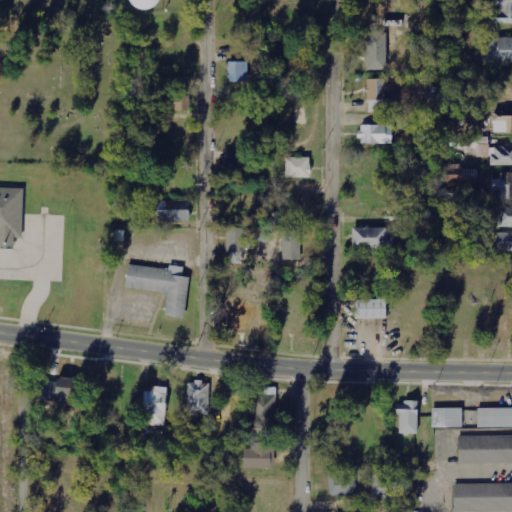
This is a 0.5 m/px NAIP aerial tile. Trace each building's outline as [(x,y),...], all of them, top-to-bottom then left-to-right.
[(145,0),(112,0),(113,13),(145,12),(145,0)] [(511,0),(493,0),(494,7),(500,7),(500,13),(491,13),(491,24),(511,24),(511,0)] [(386,33),(360,33),(361,44),(365,44),(366,71),(387,70),(386,33)] [(511,37),(487,39),(488,65),(511,64),(511,37)] [(247,63),(228,63),(228,83),(247,83),(247,63)] [(368,112),(386,112),(385,80),(367,80),(368,112)] [(190,95),(162,94),(162,119),(184,120),(184,110),(189,110),(190,95)] [(494,134),(511,132),(511,116),(494,117),(494,134)] [(393,126),(359,126),(359,145),(393,144),(393,126)] [(489,157),(489,138),(450,138),(450,149),(477,149),(477,157),(489,157)] [(490,165),(511,164),(511,147),(491,147),(490,165)] [(242,183),(243,151),(224,151),(223,183),(242,183)] [(310,158),(286,158),(286,178),(310,179),(310,158)] [(477,169),(461,169),(461,164),(447,165),(447,187),(464,187),(464,181),(477,181),(477,169)] [(500,180),(492,179),(491,200),(511,200),(511,173),(500,173),(500,180)] [(21,239),(23,189),(0,188),(0,249),(13,250),(13,239),(21,239)] [(188,201),(156,202),(157,223),(189,222),(188,201)] [(497,228),(511,228),(511,207),(498,208),(497,228)] [(353,228),(352,248),(394,250),(394,230),(353,228)] [(245,229),(226,229),(226,254),(244,254),(245,229)] [(282,261),(301,260),(300,231),(282,231),(282,261)] [(497,252),(511,252),(511,233),(497,233),(497,252)] [(123,285),(126,261),(167,267),(168,264),(182,266),(181,273),(188,274),(182,317),(162,314),(165,294),(160,293),(161,291),(123,285)] [(247,273),(254,273),(254,278),(270,278),(270,266),(247,265),(247,273)] [(355,301),(355,320),(387,320),(387,300),(355,301)] [(254,303),(229,303),(229,328),(255,327),(254,303)] [(80,405),(81,378),(54,377),(53,404),(80,405)] [(187,382),(187,414),(209,415),(210,382),(187,382)] [(143,388),(142,424),(165,425),(166,388),(143,388)] [(276,395),(263,395),(263,396),(251,395),(250,428),(261,429),(261,435),(275,435),(276,395)] [(418,433),(417,401),(395,402),(395,414),(398,414),(399,434),(418,433)] [(429,429),(460,429),(460,409),(429,409),(429,429)] [(511,428),(511,409),(474,409),(474,428),(511,428)] [(511,437),(456,437),(456,465),(511,465),(511,437)] [(271,467),(270,447),(243,448),(243,468),(271,467)] [(417,459),(399,459),(399,480),(418,479),(417,459)] [(356,495),(355,474),(328,474),(329,496),(356,495)] [(372,501),(393,502),(393,477),(372,476),(372,501)] [(511,511),(511,486),(451,486),(451,511),(511,511)]
